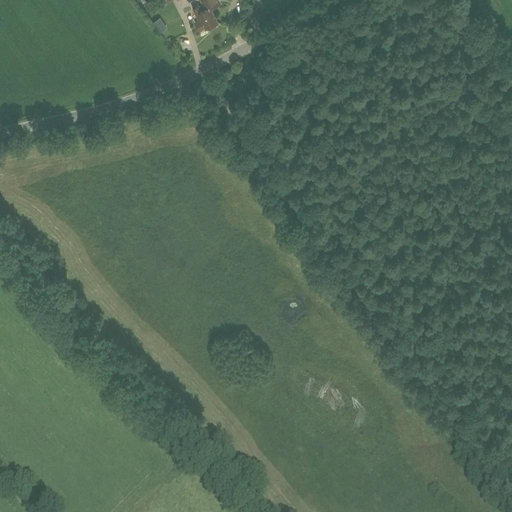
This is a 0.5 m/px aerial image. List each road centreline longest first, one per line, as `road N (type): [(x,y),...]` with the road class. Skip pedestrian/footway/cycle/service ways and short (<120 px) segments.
road 1 (unclassified): [(261,511),(0,238)]
road 2 (unclassified): [(0,133),(160,91),(331,0)]
